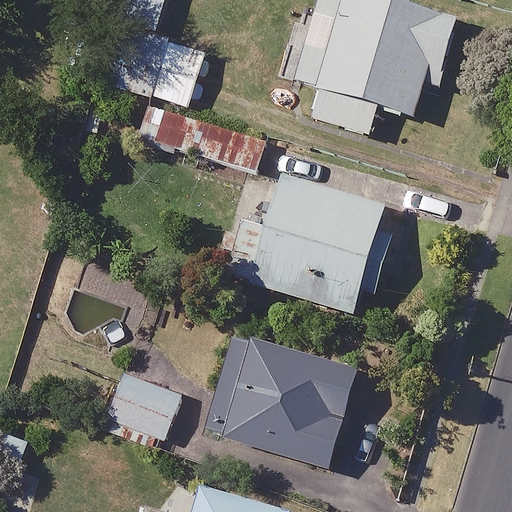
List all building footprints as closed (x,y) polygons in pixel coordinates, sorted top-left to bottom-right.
[(169,0),(129,0),(122,18),(157,32),(169,0)] [(459,23),(386,0),(321,0),(309,40),(300,37),(286,77),(323,89),(314,119),(371,137),(381,107),(414,117),(426,82),(438,86),(459,23)] [(207,53),(136,34),(121,89),(192,109),(207,53)] [(265,140),(153,110),(144,143),(256,173),(265,140)] [(385,209),(283,177),(266,230),(247,223),(230,275),(355,315),(363,289),(376,294),(395,235),(378,230),(385,209)] [(360,370),(239,334),(209,432),(330,469),(360,370)] [(178,398),(128,378),(107,428),(158,449),(178,398)] [(95,441),(64,432),(55,463),(86,472),(95,441)] [(275,511),(203,490),(196,511),(275,511)]
